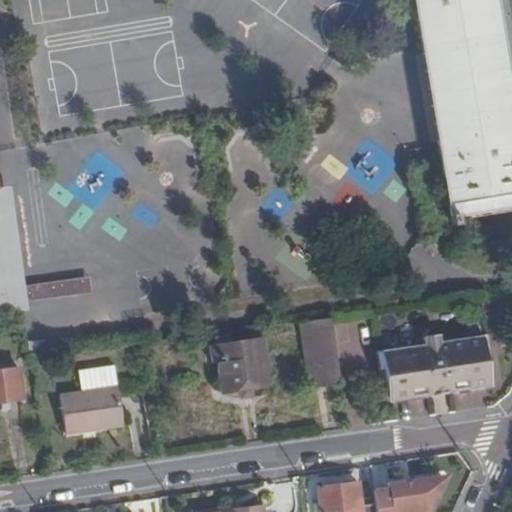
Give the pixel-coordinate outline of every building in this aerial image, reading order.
[(0,0),(0,311),(8,310),(0,253),(0,0)] [(511,129),(490,0),(409,0),(445,215),(511,203),(511,129)] [(28,282),(28,302),(88,301),(88,280),(28,282)] [(309,385),(340,381),(332,316),(300,321),(309,385)] [(423,342),(377,349),(380,374),(385,373),(388,393),(393,392),(395,399),(484,384),(484,379),(489,379),(488,374),(493,373),(486,333),(438,340),(423,342)] [(422,336),(423,342),(438,340),(437,334),(422,336)] [(259,340),(213,346),(220,391),(266,385),(259,340)] [(53,384),(49,354),(31,357),(35,386),(53,384)] [(15,366),(0,368),(0,399),(20,397),(15,366)] [(113,385),(55,394),(61,431),(119,423),(113,385)] [(374,501),(375,511),(428,511),(443,479),(441,475),(410,480),(410,481),(402,483),(402,482),(387,484),(387,488),(373,490),(374,501)] [(356,479),(316,484),(319,511),(375,511),(374,501),(358,503),(356,479)] [(261,511),(260,502),(194,511),(261,511)]
